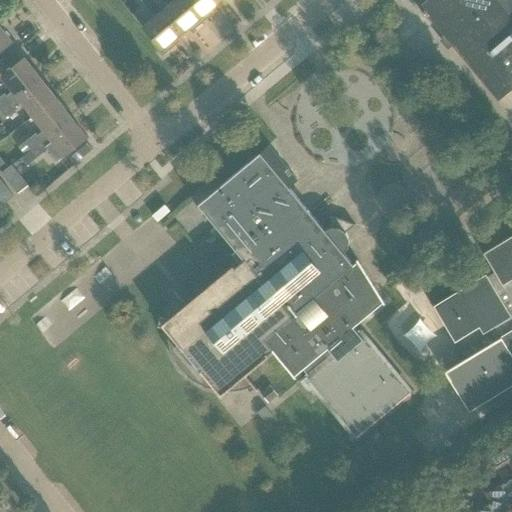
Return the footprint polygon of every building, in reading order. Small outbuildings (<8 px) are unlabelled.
[(176,39),(182,34),(154,0),(141,0),(151,11),(153,9),(157,15),(143,27),(155,41),(153,43),(163,56),(179,42),(176,39)] [(154,0),(182,34),(189,28),(192,32),(203,22),(184,0),(175,0),(168,6),(164,0),(163,0),(154,0)] [(184,0),(203,22),(218,10),(215,6),(220,2),(219,0),(184,0)] [(499,101),(511,90),(511,0),(427,0),(420,6),(424,11),(422,12),(426,17),(428,15),(445,37),(442,40),(447,47),(451,43),(499,101)] [(0,50),(12,41),(0,25),(0,50)] [(5,94),(0,97),(0,110),(41,78),(25,58),(1,77),(12,91),(7,96),(5,94)] [(439,76),(449,88),(458,80),(447,68),(439,76)] [(41,78),(0,110),(6,118),(17,109),(15,107),(21,102),(32,116),(56,97),(41,78)] [(36,133),(25,142),(31,149),(72,117),(56,97),(32,116),(44,131),(38,135),(36,133)] [(72,117),(31,149),(37,157),(48,149),(58,161),(64,156),(88,137),(72,117)] [(269,146),(222,185),(215,177),(191,196),(245,260),(235,268),(233,266),(187,304),(176,291),(174,292),(178,297),(174,303),(171,309),(168,320),(162,325),(168,332),(169,341),(171,349),(173,355),(176,361),(180,367),(187,375),(193,379),(199,384),(204,386),(210,388),(216,389),(221,396),(228,391),(229,391),(234,391),(240,390),(245,389),(253,387),(256,391),(258,389),(246,376),(269,356),(267,354),(273,350),(296,378),(297,377),(296,376),(300,372),(303,369),(307,374),(302,377),(303,378),(306,376),(356,437),(353,439),(354,440),(412,392),(414,390),(414,389),(413,390),(411,392),(360,331),(363,328),(362,327),(358,331),(354,327),(385,301),(344,253),(348,248),(349,240),(346,233),(356,225),(330,216),(332,228),(326,231),(290,187),(298,180),(269,146)] [(13,165),(3,172),(19,193),(28,185),(13,165)] [(38,194),(47,181),(39,176),(30,189),(38,194)] [(0,178),(0,198),(4,204),(14,196),(0,178)] [(511,237),(485,254),(494,270),(434,307),(465,357),(444,370),(467,408),(482,399),(486,406),(511,389),(511,385),(510,382),(511,380),(511,237)] [(261,393),(269,403),(279,395),(270,385),(261,393)] [(511,511),(511,436),(484,454),(493,468),(509,458),(511,463),(511,477),(488,493),(494,502),(489,505),(476,511),(511,511)]
